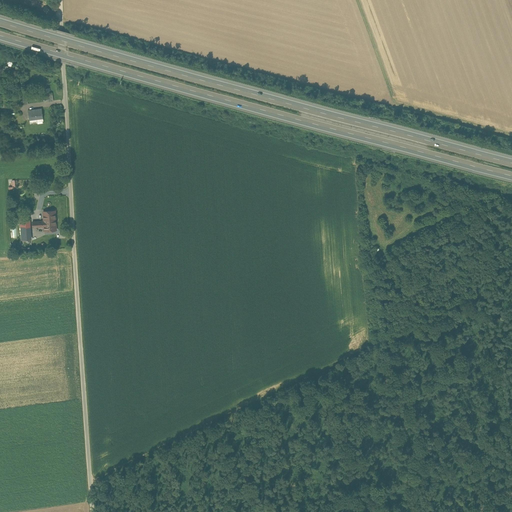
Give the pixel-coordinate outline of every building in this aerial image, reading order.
[(25,88),(17,89),(19,105),(27,104),(25,88)] [(52,93),(44,94),(45,102),(53,101),(52,93)] [(41,109),(28,110),(29,120),(29,119),(30,122),(37,121),(37,119),(43,118),(41,109)] [(55,211),(43,211),(44,220),(55,219),(55,211)] [(55,219),(44,220),(44,221),(33,221),(33,227),(44,226),(45,230),(56,230),(55,219)] [(25,220),(20,220),(21,233),(29,233),(28,220),(25,220)]
